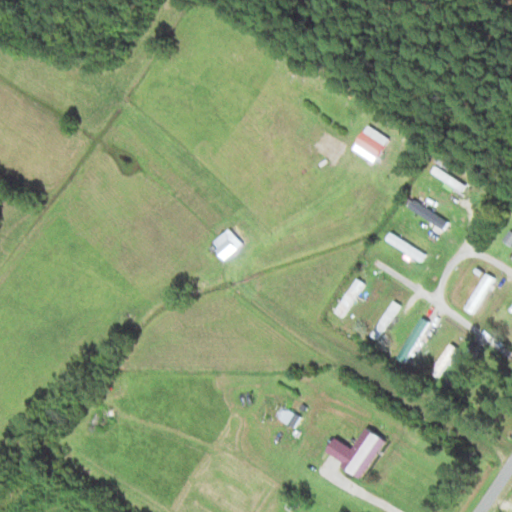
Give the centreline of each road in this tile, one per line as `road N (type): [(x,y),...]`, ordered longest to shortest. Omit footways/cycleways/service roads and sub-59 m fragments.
road 1 (residential): [(511,477),(126,161)]
road 2 (residential): [(268,271),(286,242),(335,228),(378,190),(404,80),(436,76),(511,127)]
